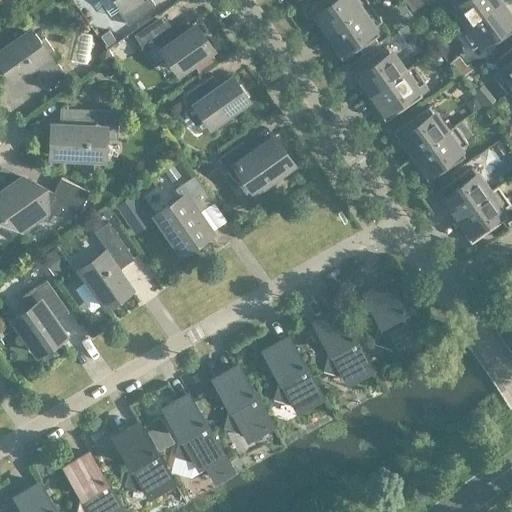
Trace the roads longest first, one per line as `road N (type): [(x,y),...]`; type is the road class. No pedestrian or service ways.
road 1 (residential): [(398,223),(0,451)]
road 2 (residential): [(242,0),(398,223)]
